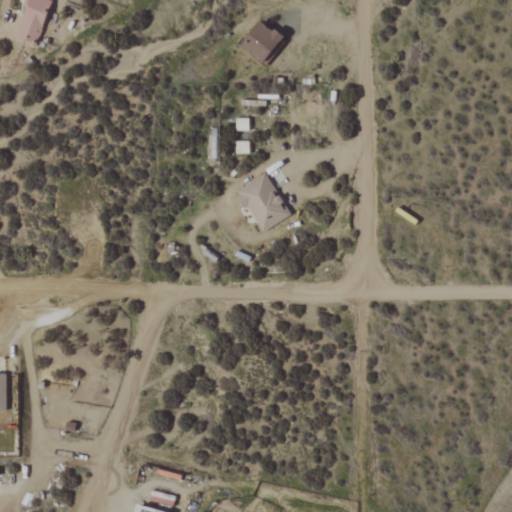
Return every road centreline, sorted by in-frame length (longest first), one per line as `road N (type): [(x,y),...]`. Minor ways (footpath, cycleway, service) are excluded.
road 1 (residential): [(352,511),(357,0)]
road 2 (residential): [(0,292),(511,291)]
road 3 (track): [(353,507),(205,483),(182,489),(155,481),(124,498),(81,494)]
road 4 (track): [(99,455),(55,448),(38,432),(24,336),(27,322),(87,291)]
road 5 (track): [(154,290),(139,366),(73,511)]
